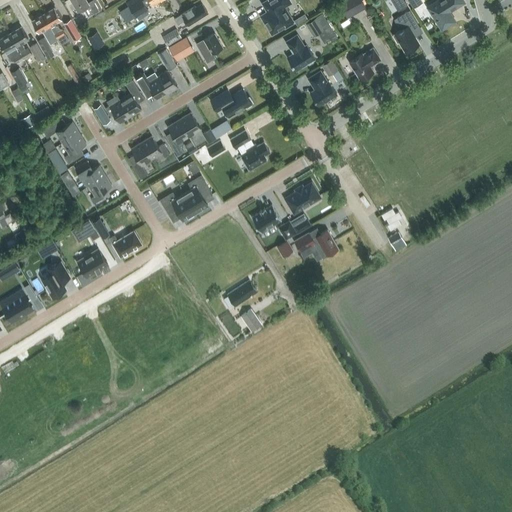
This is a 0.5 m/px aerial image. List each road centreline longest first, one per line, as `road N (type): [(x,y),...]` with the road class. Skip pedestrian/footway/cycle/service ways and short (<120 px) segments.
road 1 (residential): [(310,140),(481,31),(481,0)]
road 2 (residential): [(165,244),(0,342)]
road 3 (residential): [(256,55),(106,147)]
